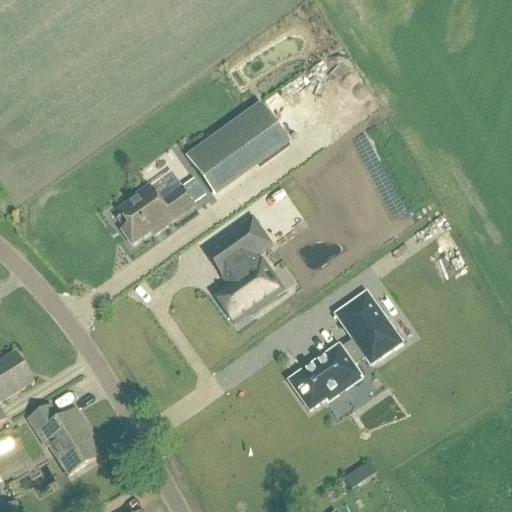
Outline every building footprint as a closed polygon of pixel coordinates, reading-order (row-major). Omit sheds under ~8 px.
[(216,203),(291,148),(262,107),(186,161),(216,203)] [(136,201),(118,214),(129,228),(122,233),(132,248),(158,230),(160,233),(194,209),(207,200),(195,183),(182,192),(181,190),(171,176),(149,191),(148,189),(134,199),(136,201)] [(253,224),(205,257),(223,282),(225,280),(230,287),(214,299),(234,328),(236,327),(239,325),(251,316),(252,318),(276,301),(275,300),(282,295),(269,276),(262,265),(259,267),(254,260),(270,248),(253,224)] [(339,350),(288,386),(310,416),(326,404),(328,407),(362,383),(354,371),(365,363),(371,370),(402,348),(367,297),(336,319),(353,344),(341,353),(339,350)] [(0,412),(0,404),(33,384),(15,355),(0,363),(0,424),(5,421),(0,412)] [(69,476),(100,457),(89,440),(94,437),(77,410),(58,421),(50,407),(28,421),(45,448),(49,445),(69,476)]
